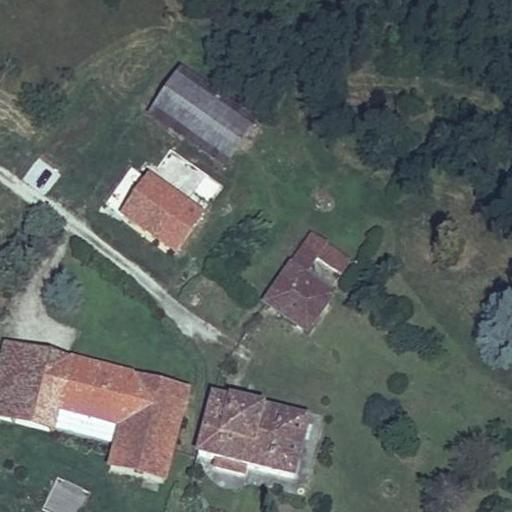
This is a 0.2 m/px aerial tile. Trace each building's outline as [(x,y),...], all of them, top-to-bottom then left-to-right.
[(252,131),(175,76),(144,120),(222,175),(252,131)] [(129,169),(103,206),(175,259),(222,189),(167,149),(146,181),(129,169)] [(351,263),(310,236),(258,308),(306,340),(336,299),(332,295),(351,263)] [(0,427),(50,440),(56,418),(115,434),(103,476),(163,489),(189,393),(0,345),(0,427)] [(245,473),(291,487),(306,422),(207,399),(191,460),(217,466),(215,472),(242,479),(245,473)]
